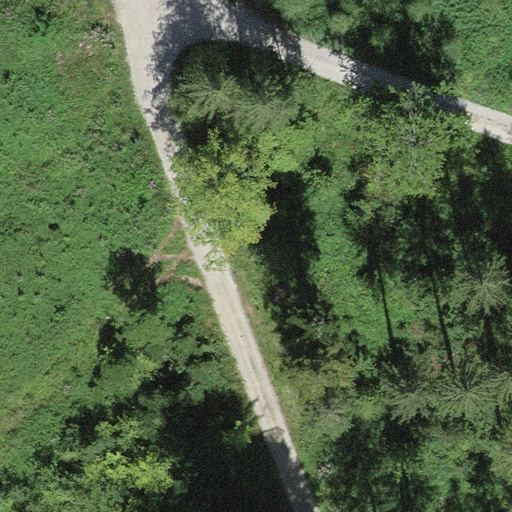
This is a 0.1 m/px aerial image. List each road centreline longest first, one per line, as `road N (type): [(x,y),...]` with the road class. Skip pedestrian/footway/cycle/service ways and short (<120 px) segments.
road 1 (track): [(120,0),(199,354),(261,511)]
road 2 (track): [(203,0),(242,28),(511,119)]
